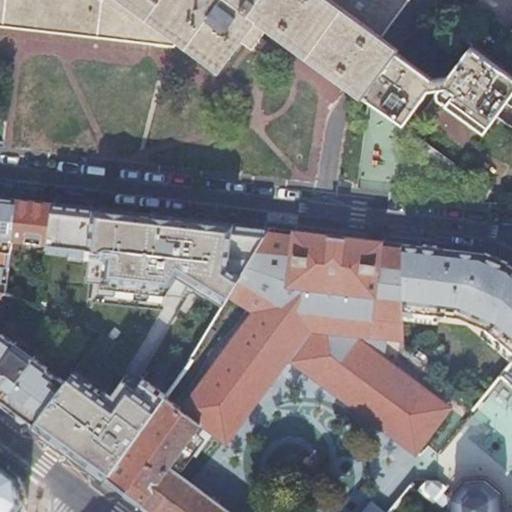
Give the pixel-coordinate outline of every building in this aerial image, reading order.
[(0,0),(0,25),(175,46),(179,39),(219,68),(257,19),(350,87),(363,97),(398,52),(400,49),(382,35),(408,0),(0,0)] [(474,14),(466,9),(462,15),(469,20),(474,14)] [(429,22),(433,17),(427,13),(423,18),(429,22)] [(511,44),(511,42),(506,38),(502,44),(509,49),(511,44)] [(403,124),(405,122),(427,92),(439,88),(437,91),(438,99),(443,103),(448,100),(445,105),(465,119),(464,121),(465,126),(470,130),(471,130),(477,130),(478,128),(480,130),(483,131),(484,132),(485,132),(511,94),(511,76),(471,46),(448,76),(429,78),(398,52),(363,97),(368,101),(396,121),(408,130),(414,135),(415,133),(403,124)] [(13,240),(17,199),(2,197),(0,196),(0,289),(5,291),(6,292),(9,270),(13,240)] [(51,203),(17,199),(13,240),(47,245),(51,203)] [(231,295),(272,228),(51,203),(47,245),(46,251),(91,255),(89,278),(104,280),(103,285),(187,295),(194,284),(226,303),(231,295)] [(166,396),(149,421),(108,478),(128,493),(153,511),(230,511),(169,467),(184,446),(202,423),(212,430),(227,441),(288,358),(404,444),(405,445),(406,445),(407,446),(408,446),(409,446),(410,446),(411,446),(412,446),(413,446),(413,445),(414,445),(417,443),(421,440),(424,438),(427,435),(430,432),(432,429),(435,425),(437,422),(438,418),(440,414),(441,410),(442,407),(442,406),(442,405),(442,404),(442,403),(442,402),(441,401),(441,400),(440,400),(440,399),(439,399),(438,398),(383,357),(384,337),(403,338),(403,317),(403,308),(403,243),(390,242),(363,239),(336,236),(295,231),(285,230),(272,228),(243,275),(231,295),(255,310),(182,408),(166,396)] [(469,251),(403,243),(403,308),(461,312),(488,326),(511,346),(511,266),(506,262),(495,258),(482,253),(469,251)] [(35,420),(66,379),(60,375),(54,373),(47,368),(46,369),(32,359),(32,358),(32,357),(33,356),(33,355),(33,354),(32,353),(32,351),(31,350),(30,349),(29,348),(28,348),(27,347),(25,347),(24,347),(23,347),(21,348),(20,349),(19,350),(14,346),(16,342),(0,330),(0,397),(33,422),(35,420)] [(46,369),(47,368),(48,366),(33,355),(33,356),(32,357),(32,358),(32,359),(46,369)] [(511,363),(502,375),(511,383),(511,363)] [(108,478),(166,396),(145,381),(140,389),(123,377),(108,397),(72,371),(66,379),(33,422),(108,478)] [(212,430),(202,423),(184,446),(195,454),(212,430)] [(497,435),(487,427),(477,439),(487,447),(497,435)] [(0,511),(24,511),(25,511),(20,481),(5,470),(0,466),(0,511)] [(501,511),(504,509),(500,490),(485,478),(466,481),(454,497),(456,511),(501,511)] [(390,511),(410,489),(414,483),(412,481),(386,511),(390,511)] [(363,511),(385,511),(372,501),(363,511)]
